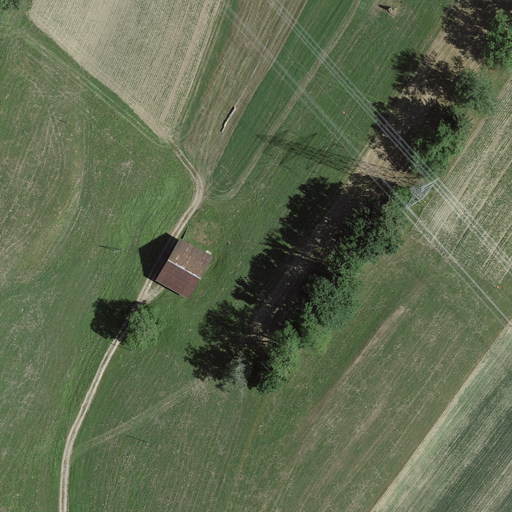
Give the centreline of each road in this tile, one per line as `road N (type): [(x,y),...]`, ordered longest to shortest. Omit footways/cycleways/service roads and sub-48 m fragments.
road 1 (track): [(186,205),(65,444),(61,511)]
road 2 (track): [(186,205),(189,175),(173,141),(225,0)]
